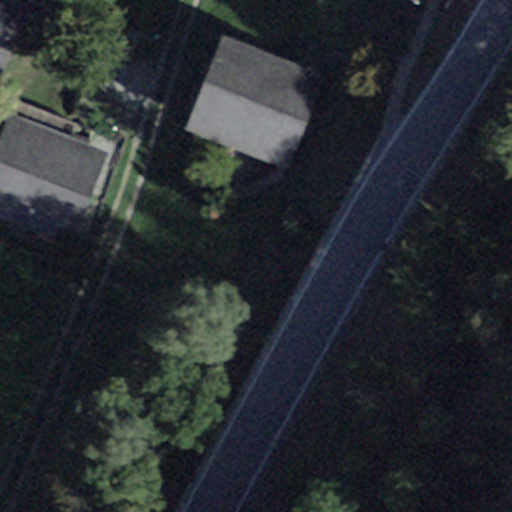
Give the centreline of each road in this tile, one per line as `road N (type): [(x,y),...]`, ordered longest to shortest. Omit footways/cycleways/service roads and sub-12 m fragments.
road 1 (tertiary): [(240,511),(383,239),(511,38)]
road 2 (track): [(28,511),(80,405),(201,0)]
